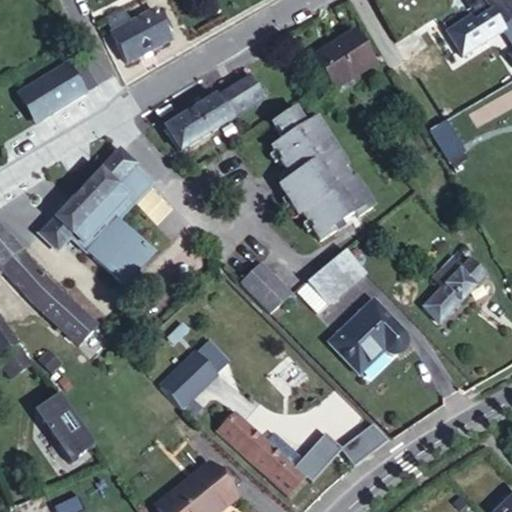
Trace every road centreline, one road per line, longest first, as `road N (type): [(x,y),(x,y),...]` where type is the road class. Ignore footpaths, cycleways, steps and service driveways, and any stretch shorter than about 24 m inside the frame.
road 1 (residential): [(111,114),(301,0)]
road 2 (tertiary): [(339,511),(403,454),(511,393)]
road 3 (residential): [(0,180),(111,114)]
road 4 (residential): [(111,114),(62,0)]
